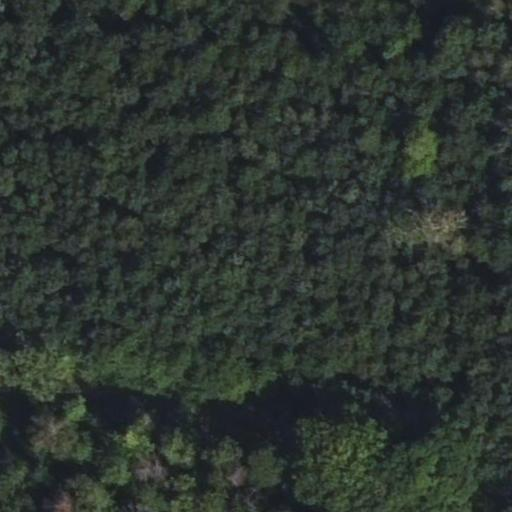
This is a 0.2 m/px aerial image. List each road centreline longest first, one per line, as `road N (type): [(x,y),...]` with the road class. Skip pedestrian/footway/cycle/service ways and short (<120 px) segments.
road 1 (track): [(0,384),(197,424),(398,511)]
road 2 (unknown): [(65,511),(26,387)]
